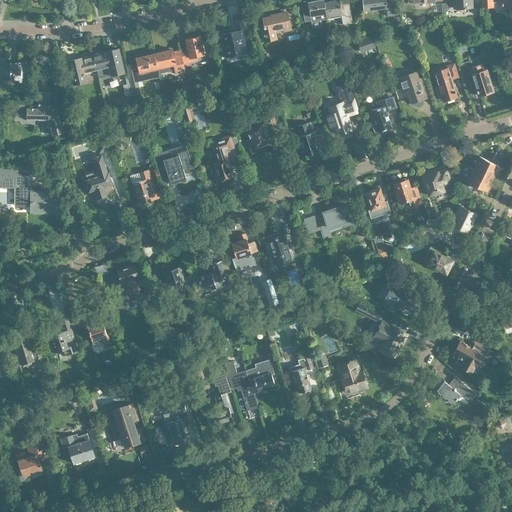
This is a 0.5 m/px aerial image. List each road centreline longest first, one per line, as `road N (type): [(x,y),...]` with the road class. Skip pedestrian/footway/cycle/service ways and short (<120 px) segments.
road 1 (unclassified): [(0,287),(511,121)]
road 2 (unclassified): [(51,511),(382,411),(404,393),(463,278)]
road 3 (unclassified): [(0,30),(64,30),(210,0)]
